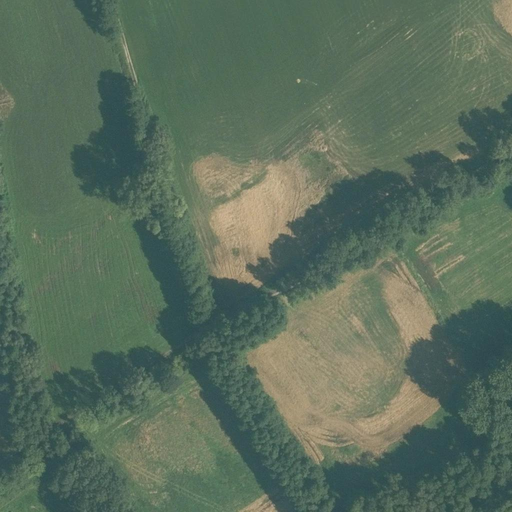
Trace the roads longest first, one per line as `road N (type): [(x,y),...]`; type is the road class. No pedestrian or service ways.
road 1 (track): [(217,325),(153,162),(104,0)]
road 2 (track): [(511,157),(318,276),(217,325)]
road 3 (track): [(0,465),(217,325)]
road 4 (track): [(335,511),(217,325)]
